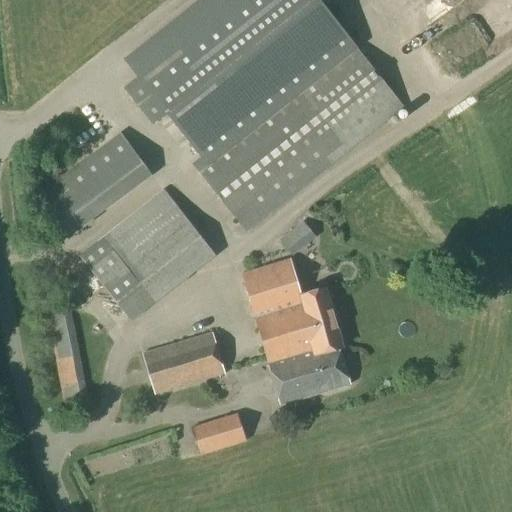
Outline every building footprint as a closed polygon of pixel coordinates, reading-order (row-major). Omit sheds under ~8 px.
[(245,231),(401,107),(349,41),(316,0),(199,0),(123,61),(137,78),(123,89),(152,126),(166,114),(202,158),(193,165),(245,231)] [(65,237),(147,172),(115,132),(33,196),(65,237)] [(129,317),(211,252),(163,191),(80,256),(129,317)] [(301,296),(290,260),(241,276),(280,406),(343,387),(332,351),(342,348),(324,289),(301,296)] [(154,395),(225,374),(212,334),(142,355),(154,395)] [(75,354),(62,356),(65,381),(79,379),(75,354)] [(199,456),(245,442),(237,415),(191,429),(199,456)]
